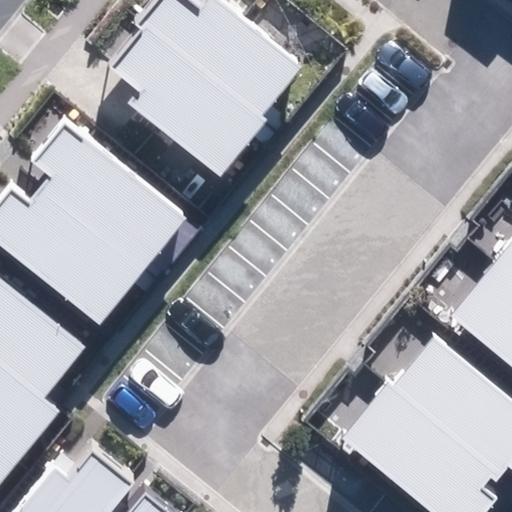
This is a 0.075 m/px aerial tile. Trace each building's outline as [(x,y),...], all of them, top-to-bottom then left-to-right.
[(130,105),(219,178),(268,120),(260,114),(301,65),(221,0),(206,0),(201,6),(193,0),(152,0),(133,23),(140,29),(110,64),(142,91),(130,105)] [(0,199),(0,243),(98,325),(188,217),(67,117),(33,158),(55,176),(33,202),(12,185),(0,199)] [(511,239),(448,317),(511,368),(511,239)] [(0,482),(58,411),(41,398),(83,345),(0,278),(0,482)] [(341,444),(426,511),(486,511),(497,500),(482,488),(491,476),(497,481),(508,467),(511,470),(511,399),(430,334),(341,444)] [(171,511),(149,494),(134,511),(115,511),(136,487),(91,451),(70,477),(53,463),(13,511),(171,511)]
